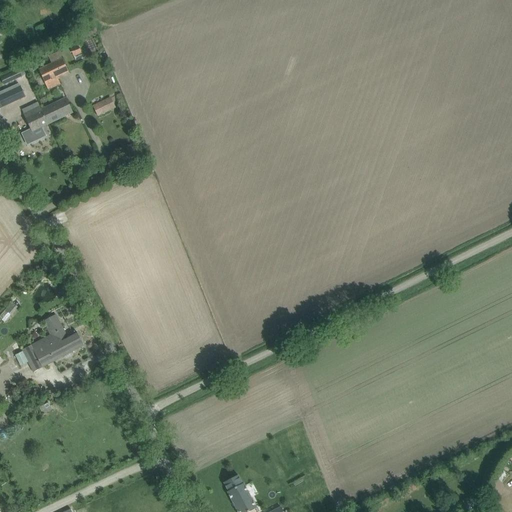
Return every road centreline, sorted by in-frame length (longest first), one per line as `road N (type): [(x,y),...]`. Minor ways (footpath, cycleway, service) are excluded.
road 1 (unclassified): [(511,233),(144,413)]
road 2 (unclassified): [(144,413),(60,248),(0,157)]
